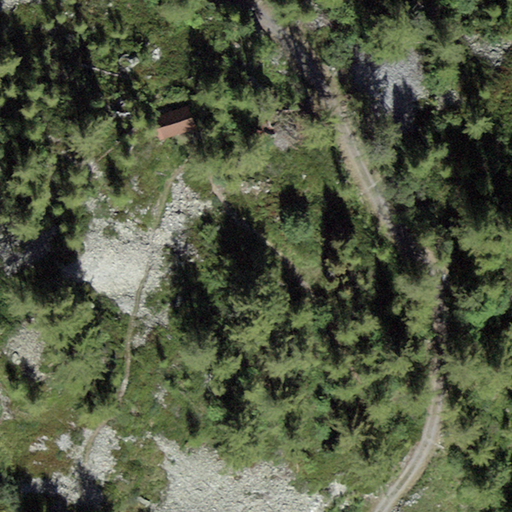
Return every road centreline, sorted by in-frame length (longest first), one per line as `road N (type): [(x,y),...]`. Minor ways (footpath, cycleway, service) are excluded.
road 1 (track): [(244,0),(277,25),(310,73),(439,284)]
road 2 (track): [(439,284),(446,390),(431,443),(381,511)]
